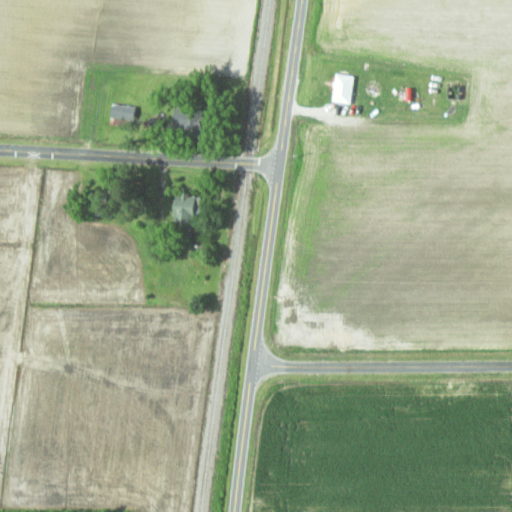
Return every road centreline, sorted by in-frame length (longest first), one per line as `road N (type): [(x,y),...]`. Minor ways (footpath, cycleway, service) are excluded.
road 1 (residential): [(234,511),(299,0)]
road 2 (residential): [(277,165),(0,149)]
road 3 (residential): [(511,365),(252,366)]
